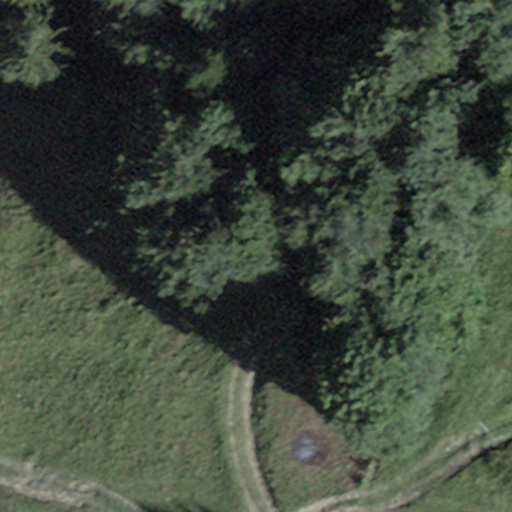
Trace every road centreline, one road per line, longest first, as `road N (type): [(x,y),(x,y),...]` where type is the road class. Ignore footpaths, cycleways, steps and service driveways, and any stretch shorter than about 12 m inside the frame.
road 1 (track): [(319,0),(306,138),(266,312),(232,384),(229,459),(258,511)]
road 2 (track): [(511,425),(349,511)]
